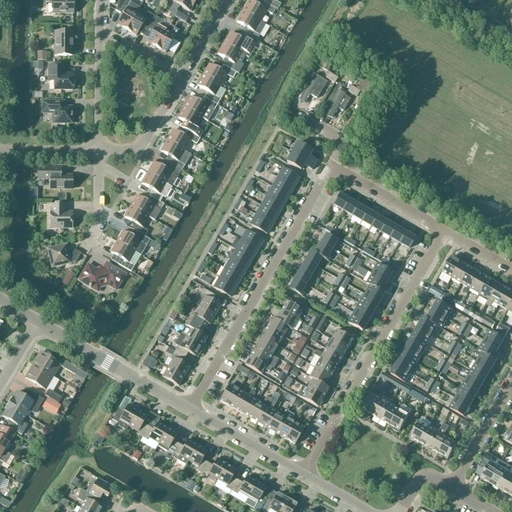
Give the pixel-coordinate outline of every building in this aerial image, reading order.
[(73,14),(72,0),(45,0),(46,3),(53,3),(53,14),(73,14)] [(140,8),(135,5),(125,0),(121,0),(115,11),(120,14),(121,12),(124,14),(117,25),(127,31),(138,11),(140,8)] [(157,0),(175,10),(178,6),(190,12),(195,3),(190,0),(157,0)] [(274,1),(274,0),(266,0),(264,3),(275,10),(277,11),(280,5),(274,1)] [(275,10),(264,3),(263,2),(259,8),(249,2),(243,12),(259,22),(266,12),(272,15),(275,10)] [(482,4),(478,10),(485,15),(489,8),(482,4)] [(147,13),(143,14),(138,11),(127,31),(136,37),(143,25),(148,28),(154,17),(147,13)] [(185,24),(188,19),(177,12),(174,17),(185,24)] [(259,22),(243,12),(237,23),(247,29),(244,35),(256,42),(260,36),(258,35),(264,25),(259,22)] [(164,23),(160,20),(154,17),(148,28),(153,31),(146,43),(156,48),(166,31),(161,28),(164,23)] [(165,54),(179,31),(174,29),(171,34),(166,31),(156,48),(165,54)] [(73,57),(73,33),(55,33),(55,57),(73,57)] [(244,35),(241,40),(230,34),(224,45),(241,54),(249,59),(258,43),(256,42),(244,35)] [(235,65),(241,54),(224,45),(218,56),(228,62),(225,67),(236,74),(238,74),(241,69),(235,65)] [(317,122),(349,69),(318,51),(288,105),(317,122)] [(43,63),(33,63),(33,71),(43,71),(43,63)] [(72,91),(72,75),(64,75),(65,66),(49,66),(48,83),(54,83),(54,91),(72,91)] [(236,74),(225,67),(223,66),(220,72),(210,66),(203,76),(220,86),(226,76),(232,79),(236,74)] [(349,69),(317,122),(345,139),(376,86),(349,69)] [(214,96),(220,86),(203,76),(197,87),(207,93),(204,99),(217,106),(220,100),(214,96)] [(191,98),(184,109),(201,118),(207,122),(213,112),(217,106),(204,99),(201,104),(191,98)] [(56,108),(56,102),(42,102),(42,114),(53,114),(53,124),(72,124),(72,108),(56,108)] [(195,128),(201,118),(184,109),(178,119),(188,125),(185,131),(187,132),(198,138),(202,133),(195,128)] [(224,131),(230,134),(233,128),(228,125),(224,131)] [(198,138),(187,132),(184,137),(173,131),(167,142),(184,152),(190,141),(196,145),(199,139),(198,138)] [(184,152),(167,142),(161,153),(167,156),(166,163),(181,172),(190,155),(184,152)] [(292,154),(306,162),(312,152),(298,144),(292,154)] [(300,171),(306,162),(292,154),(286,163),(300,171)] [(321,156),(317,168),(323,170),(327,158),(321,156)] [(314,166),(317,162),(311,158),(308,163),(314,166)] [(264,170),(269,173),(273,164),(268,161),(264,170)] [(172,188),(181,172),(166,163),(161,168),(154,164),(148,174),(172,188)] [(312,171),(314,166),(308,163),(305,168),(312,171)] [(72,190),(72,176),(54,176),(54,169),(38,169),(38,180),(50,180),(50,190),(72,190)] [(277,179),(294,188),(299,179),(283,169),(277,179)] [(165,199),(172,188),(148,174),(142,185),(152,191),(149,197),(151,198),(160,203),(163,198),(165,199)] [(288,198),(294,188),(277,179),(272,188),(288,198)] [(283,207),(288,198),(272,188),(267,198),(283,207)] [(342,211),(350,199),(340,194),(333,206),(342,211)] [(160,203),(151,198),(148,203),(137,197),(131,208),(148,218),(148,217),(154,221),(163,205),(160,203)] [(277,217),(283,207),(267,198),(261,207),(277,217)] [(245,204),(242,202),(243,201),(239,199),(236,204),(240,207),(241,208),(243,208),(245,204)] [(352,217),(359,204),(350,199),(342,211),(352,217)] [(361,222),(369,210),(359,204),(352,217),(361,222)] [(65,213),(65,206),(52,205),(52,213),(50,213),(50,229),(71,229),(71,213),(65,213)] [(258,212),(256,217),(272,226),(277,217),(261,207),(258,212)] [(142,228),(148,218),(131,208),(125,218),(135,225),(132,230),(137,233),(145,238),(148,232),(142,228)] [(371,228),(378,215),(369,210),(361,222),(371,228)] [(380,233),(387,221),(378,215),(371,228),(380,233)] [(266,235),(272,226),(256,217),(250,226),(266,235)] [(390,239),(397,226),(387,221),(380,233),(390,239)] [(399,244),(406,232),(397,226),(390,239),(399,244)] [(145,238),(137,233),(134,239),(123,232),(117,243),(134,253),(140,257),(150,241),(145,238)] [(241,241),(257,251),(263,242),(247,232),(241,241)] [(406,232),(399,244),(408,250),(416,237),(406,232)] [(321,245),(333,252),(339,243),(326,236),(321,245)] [(252,260),(257,251),(241,241),(236,251),(252,260)] [(128,263),(134,253),(117,243),(111,254),(121,260),(118,265),(131,273),(134,267),(128,263)] [(327,262),(333,252),(321,245),(315,254),(315,255),(323,259),(323,260),(327,262)] [(71,256),(68,257),(67,251),(61,247),(48,250),(51,263),(57,267),(76,263),(81,254),(75,250),(71,256)] [(247,270),(252,260),(236,251),(230,260),(247,270)] [(315,255),(315,254),(311,252),(305,262),(318,269),(323,260),(323,259),(315,255)] [(451,279),(461,263),(451,257),(442,273),(451,279)] [(241,279),(247,270),(230,260),(225,270),(241,279)] [(312,278),(318,269),(305,262),(300,271),(312,278)] [(461,284),(470,268),(461,263),(451,279),(461,284)] [(97,273),(97,272),(88,266),(78,281),(97,293),(100,287),(107,286),(116,291),(125,275),(106,264),(103,270),(103,271),(97,273)] [(386,282),(391,273),(377,265),(372,274),(386,282)] [(470,290),(479,274),(470,268),(461,284),(466,287),(463,293),(467,295),(470,290)] [(236,289),(241,279),(225,270),(219,279),(236,289)] [(68,271),(66,276),(71,279),(74,275),(68,271)] [(307,288),(312,278),(300,271),(295,281),(307,288)] [(380,292),(386,282),(372,274),(366,285),(370,287),(370,286),(380,292)] [(479,295),(489,279),(479,274),(470,290),(479,295)] [(230,298),(236,289),(219,279),(214,289),(230,298)] [(489,301),(498,285),(489,279),(479,295),(489,301)] [(302,297),(307,288),(295,281),(289,290),(302,297)] [(498,306),(507,290),(498,285),(489,301),(486,305),(491,308),(494,303),(498,306)] [(384,294),(380,292),(370,286),(370,287),(364,296),(378,304),(384,294)] [(441,299),(444,293),(433,287),(429,293),(441,299)] [(508,311),(511,303),(511,292),(507,290),(498,306),(508,311)] [(213,302),(216,297),(205,291),(202,297),(204,298),(199,307),(215,316),(221,307),(213,302)] [(373,313),(378,304),(364,296),(359,305),(373,313)] [(450,305),(453,299),(448,296),(445,302),(450,305)] [(453,299),(450,305),(455,308),(458,302),(453,299)] [(281,312),(297,321),(303,312),(287,302),(281,312)] [(433,311),(446,319),(452,310),(438,302),(433,311)] [(367,323),(373,313),(359,305),(353,315),(367,323)] [(468,315),(471,310),(466,306),(463,312),(468,315)] [(209,326),(215,316),(199,307),(194,316),(191,315),(188,321),(199,327),(202,322),(209,326)] [(471,310),(468,315),(473,318),(476,313),(471,310)] [(441,329),(446,319),(433,311),(427,320),(427,321),(437,327),(441,329)] [(276,321),(288,329),(291,331),(293,329),(297,331),(301,324),(297,321),(281,312),(276,321)] [(362,332),(367,323),(353,315),(348,324),(362,332)] [(487,326),(490,320),(485,317),(482,323),(487,326)] [(427,321),(427,320),(424,318),(418,328),(432,336),(437,327),(427,321)] [(276,321),(272,319),(267,329),(283,338),(288,329),(276,321)] [(490,320),(487,326),(492,330),(496,323),(490,320)] [(185,327),(180,336),(201,348),(207,338),(196,332),(199,327),(188,321),(185,326),(185,327)] [(309,324),(308,327),(314,331),(317,326),(310,322),(309,324)] [(320,334),(325,327),(320,324),(315,331),(320,334)] [(496,332),(505,337),(509,330),(500,325),(496,332)] [(313,331),(307,328),(304,334),(309,337),(313,331)] [(427,345),(432,336),(418,328),(413,337),(427,345)] [(277,347),(283,338),(267,329),(261,338),(277,347)] [(353,341),(337,331),(336,331),(331,341),(347,350),(353,341)] [(498,349),(504,340),(490,332),(484,341),(498,349)] [(314,334),(309,341),(315,344),(319,337),(314,334)] [(195,358),(201,348),(180,336),(174,345),(177,347),(174,352),(185,359),(188,354),(195,358)] [(302,349),(307,340),(302,337),(296,346),(302,349)] [(421,355),(427,345),(413,337),(407,347),(417,352),(421,355)] [(272,357),(277,347),(261,338),(256,347),(272,357)] [(341,360),(347,350),(331,341),(325,350),(341,360)] [(493,358),(498,349),(484,341),(479,351),(482,353),(493,358)] [(297,356),(302,349),(296,346),(292,353),(297,356)] [(266,366),(272,357),(256,347),(250,357),(266,366)] [(421,355),(417,352),(407,347),(402,356),(416,364),(421,355)] [(309,353),(304,350),(300,357),(305,360),(309,353)] [(316,352),(314,356),(320,359),(336,369),(336,368),(341,360),(325,350),(324,352),(323,355),(317,351),(316,352)] [(149,358),(154,360),(155,361),(158,355),(153,352),(149,358)] [(182,364),(185,359),(174,352),(171,358),(173,359),(168,369),(184,378),(189,368),(182,364)] [(32,366),(53,378),(61,365),(40,353),(32,366)] [(496,360),(493,358),(482,353),(477,362),(491,370),(496,360)] [(410,374),(416,364),(402,356),(396,366),(410,374)] [(148,370),(154,360),(149,358),(148,357),(142,366),(148,370)] [(272,369),(266,366),(250,357),(245,366),(261,375),(264,370),(269,373),(272,369)] [(299,359),(294,366),(300,369),(304,362),(299,359)] [(331,378),(336,369),(320,359),(315,369),(331,378)] [(62,368),(75,375),(78,370),(65,362),(62,368)] [(485,379),(491,370),(477,362),(472,371),(485,379)] [(448,363),(445,369),(449,371),(457,376),(460,370),(448,363)] [(45,391),(53,378),(32,366),(25,379),(45,391)] [(405,383),(410,374),(396,366),(391,375),(405,383)] [(178,387),(184,378),(168,369),(162,378),(178,387)] [(296,378),(299,372),(293,369),(290,375),(296,378)] [(325,387),(331,378),(315,369),(309,378),(312,380),(313,380),(325,387)] [(75,375),(74,376),(79,379),(83,373),(78,370),(75,375)] [(480,389),(485,379),(472,371),(466,381),(480,389)] [(255,376),(249,373),(247,377),(253,381),(255,376)] [(390,383),(393,379),(383,373),(380,378),(390,383)] [(277,380),(282,383),(286,377),(280,374),(277,380)] [(288,378),(283,385),(288,388),(292,381),(288,378)] [(399,389),(402,384),(393,379),(390,383),(399,389)] [(329,389),(325,387),(313,380),(312,380),(307,389),(323,399),(329,389)] [(474,398),(480,389),(466,381),(461,390),(474,398)] [(402,384),(399,389),(409,395),(412,390),(402,384)] [(438,394),(452,402),(457,393),(443,385),(438,394)] [(229,408),(238,392),(229,386),(219,402),(229,408)] [(323,399),(307,389),(302,387),(297,396),(318,408),(323,399)] [(469,408),(474,398),(461,390),(455,400),(469,408)] [(48,398),(58,404),(61,399),(48,391),(45,397),(48,398)] [(26,417),(26,415),(29,411),(35,415),(43,400),(30,392),(26,399),(16,393),(8,406),(26,417)] [(238,413),(248,397),(238,392),(229,408),(238,413)] [(238,413),(248,418),(257,402),(252,400),(255,395),(251,392),(248,397),(238,413)] [(371,415),(380,400),(371,394),(362,410),(371,415)] [(266,408),(257,424),(266,429),(276,413),(271,411),(278,400),(273,397),(271,400),(268,405),(266,408)] [(266,397),(263,402),(268,405),(271,400),(266,397)] [(48,398),(42,408),(55,416),(61,406),(58,404),(48,398)] [(65,399),(62,405),(67,408),(71,403),(65,399)] [(412,399),(408,405),(418,412),(422,406),(412,399)] [(380,400),(371,415),(381,421),(390,405),(381,400),(380,400)] [(463,417),(469,408),(455,400),(450,409),(463,417)] [(257,424),(266,408),(257,402),(248,418),(257,424)] [(390,427),(399,411),(390,405),(381,421),(390,427)] [(400,432),(409,416),(412,411),(403,405),(399,411),(390,427),(393,428),(392,430),(398,433),(399,431),(400,432)] [(22,423),(26,417),(8,406),(2,417),(11,423),(8,428),(21,436),(27,426),(22,423)] [(128,427),(138,412),(128,406),(124,413),(118,410),(112,421),(117,424),(118,427),(126,432),(128,427)] [(313,417),(316,411),(311,408),(307,413),(313,417)] [(142,438),(148,427),(143,424),(147,417),(138,412),(128,427),(138,433),(136,435),(142,438)] [(276,435),(285,419),(276,413),(266,429),(276,435)] [(276,435),(285,440),(294,424),(290,422),(294,416),(288,413),(287,415),(285,419),(276,435)] [(420,444),(429,428),(419,422),(410,438),(420,444)] [(158,445),(168,429),(158,423),(154,431),(148,427),(142,438),(148,442),(149,439),(158,445)] [(294,424),(285,440),(295,446),(304,430),(294,424)] [(448,439),(443,436),(447,429),(442,426),(438,433),(429,449),(439,455),(448,439)] [(0,449),(5,452),(15,435),(3,428),(0,433),(0,449)] [(429,449),(438,433),(429,428),(420,444),(429,449)] [(169,454),(172,456),(178,445),(173,442),(177,434),(168,429),(158,445),(157,447),(169,454)] [(36,439),(30,436),(27,441),(33,444),(36,439)] [(448,460),(457,444),(448,439),(439,455),(448,460)] [(186,466),(188,462),(198,446),(188,441),(184,448),(178,445),(172,456),(171,457),(186,466)] [(201,475),(208,464),(202,461),(207,452),(198,446),(188,462),(198,467),(196,471),(201,475)] [(10,455),(5,452),(0,449),(0,468),(3,464),(5,465),(10,455)] [(137,461),(141,454),(135,451),(131,458),(137,461)] [(490,484),(499,468),(502,463),(487,454),(478,470),(483,474),(480,479),(490,484)] [(218,481),(227,465),(217,459),(213,467),(208,464),(201,475),(207,478),(208,476),(218,481)] [(499,490),(508,474),(511,468),(502,463),(499,468),(490,484),(499,490)] [(231,492),(238,481),(232,478),(237,471),(227,465),(218,481),(227,486),(226,489),(231,492)] [(511,489),(511,475),(509,474),(508,474),(499,490),(509,495),(511,489)] [(248,498),(257,482),(247,477),(243,484),(238,481),(231,492),(237,495),(238,493),(248,498)] [(86,492),(99,500),(102,495),(108,498),(113,489),(98,480),(95,484),(91,484),(86,492)] [(191,492),(195,484),(189,481),(185,488),(191,492)] [(257,482),(248,498),(257,504),(255,508),(252,511),(253,511),(259,511),(260,511),(267,500),(261,497),(267,488),(257,482)] [(99,500),(86,492),(82,490),(77,499),(84,503),(80,509),(85,511),(101,511),(102,511),(101,510),(102,509),(96,506),(99,500)] [(267,500),(260,511),(261,511),(280,511),(288,498),(280,493),(279,495),(277,494),(272,503),(267,500)] [(292,511),(297,505),(295,504),(296,503),(288,498),(280,511),(292,511)] [(63,499),(60,505),(66,508),(69,503),(63,499)]
